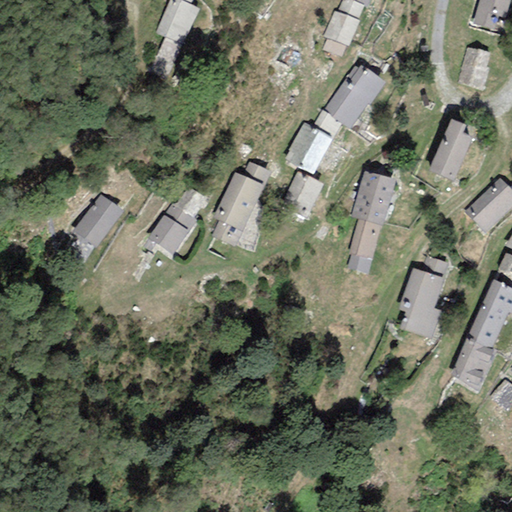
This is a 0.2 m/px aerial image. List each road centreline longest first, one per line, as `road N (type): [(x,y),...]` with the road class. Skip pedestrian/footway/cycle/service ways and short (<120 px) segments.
road 1 (track): [(0,162),(95,84),(111,0)]
road 2 (unclassified): [(444,0),(449,74),(466,108),(486,115),(511,109)]
